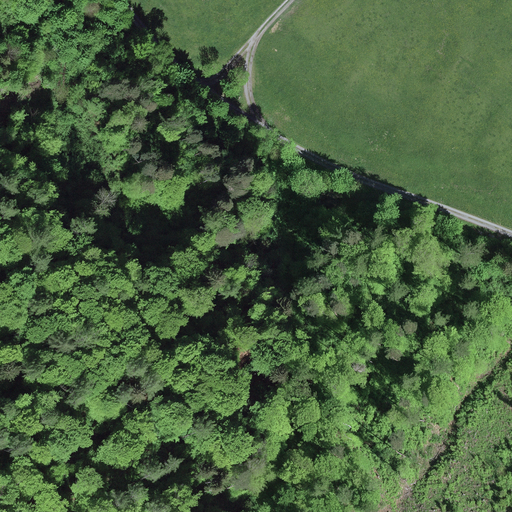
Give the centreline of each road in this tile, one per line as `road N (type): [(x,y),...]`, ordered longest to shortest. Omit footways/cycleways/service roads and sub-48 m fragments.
road 1 (track): [(511,231),(325,163),(204,86)]
road 2 (track): [(204,86),(290,0)]
road 3 (track): [(204,86),(164,55),(121,0)]
